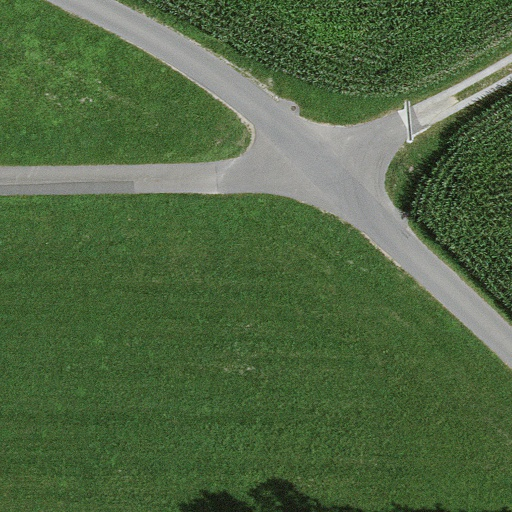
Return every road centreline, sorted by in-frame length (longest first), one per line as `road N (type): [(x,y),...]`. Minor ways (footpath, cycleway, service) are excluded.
road 1 (unclassified): [(511,354),(250,111),(173,59),(49,0)]
road 2 (track): [(309,165),(409,129),(511,68)]
